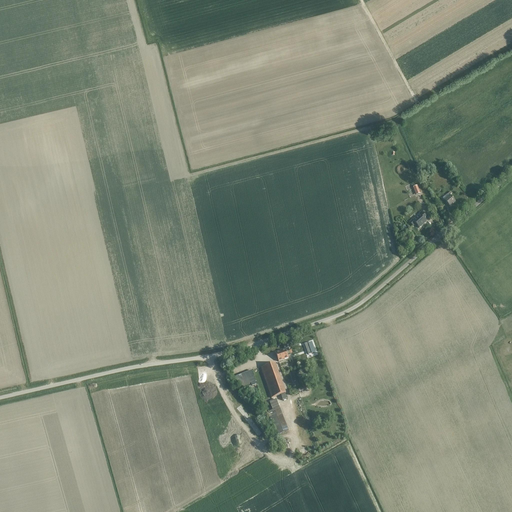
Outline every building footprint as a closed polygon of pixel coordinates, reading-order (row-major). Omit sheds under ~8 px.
[(450,196),(452,194),(450,192),(443,199),(449,207),(455,202),(450,196)] [(425,221),(427,218),(421,211),(419,214),(413,220),(412,219),(409,222),(413,226),(415,223),(419,228),(426,222),(425,221)] [(308,343),(305,344),(307,353),(311,352),(311,354),(315,352),(311,343),(308,344),(308,343)] [(278,362),(288,358),(285,350),(275,354),(278,362)] [(271,398),(285,393),(275,363),(260,368),(271,398)] [(255,381),(251,371),(236,377),(241,389),(251,385),(250,383),(255,381)] [(283,433),(288,431),(280,407),(279,408),(276,400),(269,402),(272,410),(267,412),(276,435),(283,433)]
